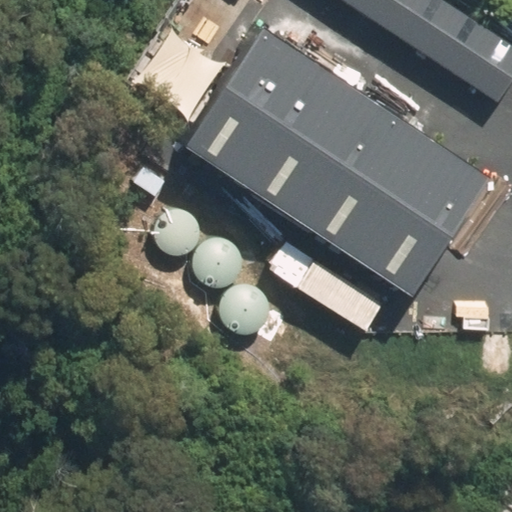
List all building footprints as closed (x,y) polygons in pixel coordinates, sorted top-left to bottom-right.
[(511,34),(458,0),(360,0),(506,93),(511,84),(511,34)] [(491,176),(262,29),(185,147),(415,294),(491,176)] [(158,247),(164,252),(171,255),(179,255),(187,253),(193,249),(198,242),(200,235),(200,227),(197,219),(192,213),(186,209),(178,207),(169,208),(162,211),(156,217),(153,224),(152,233),(153,241),(158,247)] [(199,277),(205,282),(213,285),(221,285),(228,283),(235,278),(239,272),(242,264),(241,256),(239,249),(234,243),(227,238),(219,237),(211,237),(203,241),(198,247),(194,254),(193,262),(195,270),(199,277)] [(226,324),(232,329),(240,331),(248,332),(255,329),(262,325),(266,318),(269,311),(268,303),(266,296),(261,289),(254,285),(246,283),(238,284),(231,288),(225,293),(221,301),(220,309),(222,317),(226,324)]
